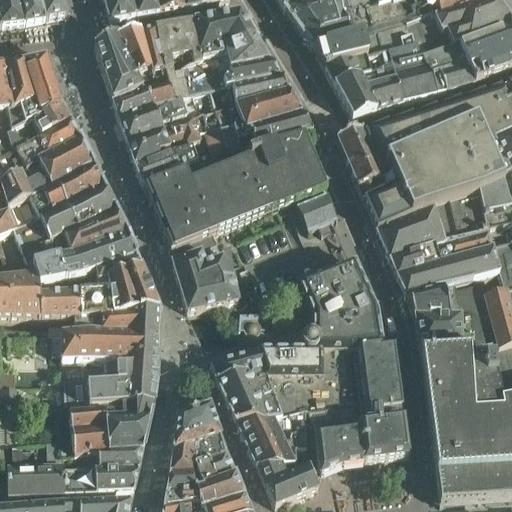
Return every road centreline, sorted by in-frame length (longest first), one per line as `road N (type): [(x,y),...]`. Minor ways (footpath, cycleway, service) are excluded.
road 1 (residential): [(173,313),(78,74),(80,0)]
road 2 (residential): [(258,511),(173,313)]
road 3 (residential): [(145,511),(173,313)]
